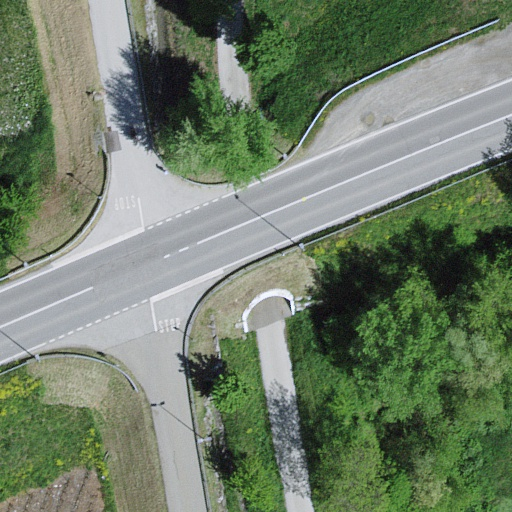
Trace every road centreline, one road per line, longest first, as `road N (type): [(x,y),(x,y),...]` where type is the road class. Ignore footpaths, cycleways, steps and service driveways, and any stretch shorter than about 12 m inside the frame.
road 1 (motorway): [(0,407),(511,186)]
road 2 (motorway): [(495,0),(0,221)]
road 3 (primary): [(142,276),(511,122)]
road 4 (unclassified): [(294,511),(235,137)]
road 5 (unclassified): [(100,0),(142,276)]
road 6 (unclassified): [(142,276),(183,511)]
road 7 (primary): [(0,336),(142,276)]
road 8 (unclassified): [(230,0),(235,137)]
